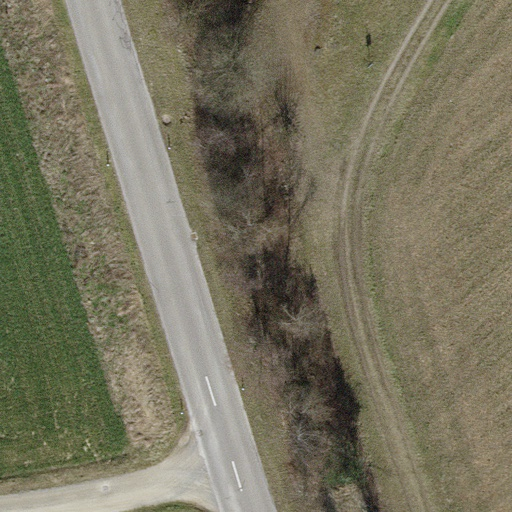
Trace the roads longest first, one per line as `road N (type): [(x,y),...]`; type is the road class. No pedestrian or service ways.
road 1 (track): [(454,0),(386,113),(362,184),(355,254),(368,330),(424,511)]
road 2 (tertiary): [(98,0),(251,511)]
road 3 (track): [(0,510),(236,466)]
